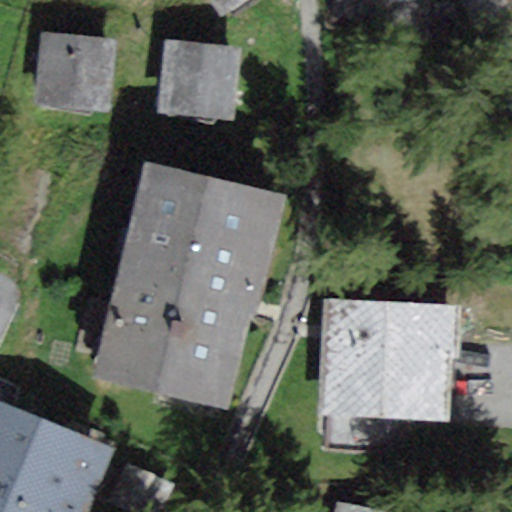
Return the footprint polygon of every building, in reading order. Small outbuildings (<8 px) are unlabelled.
[(196,0),(210,22),(246,0),(196,0)] [(446,0),(348,0),(343,37),(439,50),(446,0)] [(114,53),(36,48),(32,110),(110,115),(114,53)] [(245,57),(168,54),(165,112),(242,115),(245,57)] [(288,200),(148,173),(97,388),(238,416),(288,200)] [(462,304),(321,298),(314,418),(461,426),(462,304)] [(87,511),(113,448),(0,403),(0,511),(87,511)] [(400,511),(328,503),(327,511),(400,511)]
